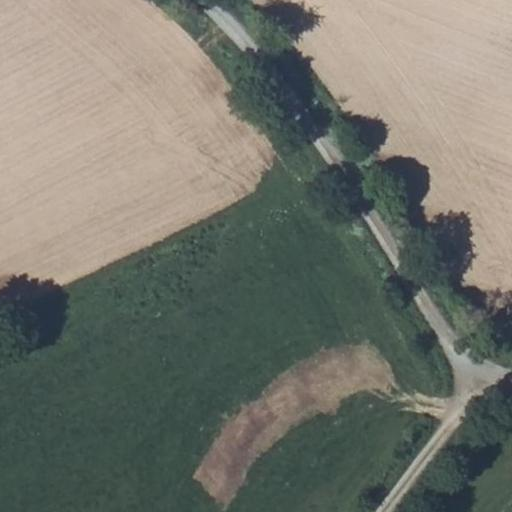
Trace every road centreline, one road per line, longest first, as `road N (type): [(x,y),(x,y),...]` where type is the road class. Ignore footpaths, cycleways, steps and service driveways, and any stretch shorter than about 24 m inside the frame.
road 1 (track): [(511,378),(478,371),(435,322),(248,33),(208,0)]
road 2 (track): [(387,511),(429,459),(478,371)]
